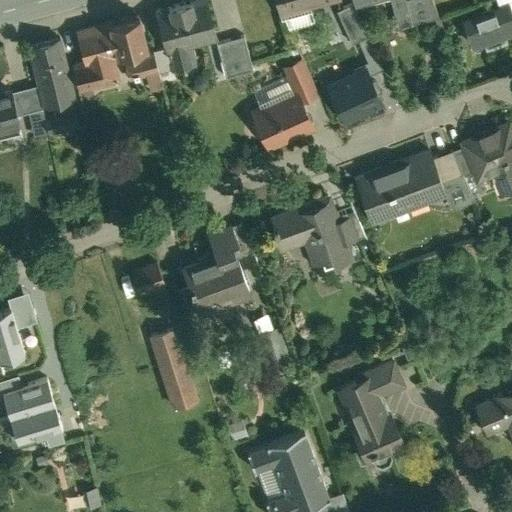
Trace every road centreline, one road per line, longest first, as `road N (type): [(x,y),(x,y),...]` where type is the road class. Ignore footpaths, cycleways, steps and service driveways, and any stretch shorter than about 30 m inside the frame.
road 1 (residential): [(0,274),(511,87)]
road 2 (residential): [(485,511),(432,393)]
